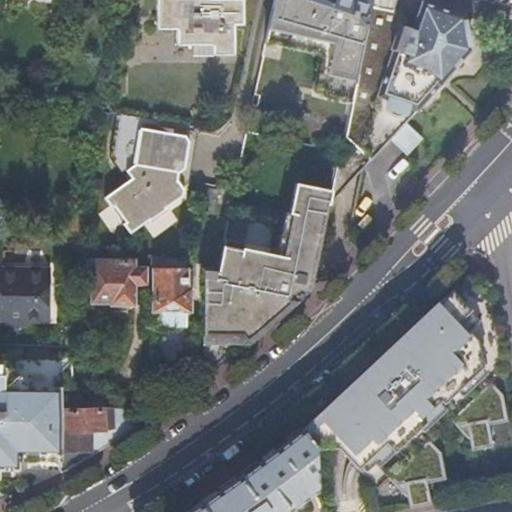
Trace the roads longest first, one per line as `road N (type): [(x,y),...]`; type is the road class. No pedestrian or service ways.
road 1 (primary): [(88,511),(186,452),(289,374),(434,233),(477,179)]
road 2 (residential): [(511,328),(477,179)]
